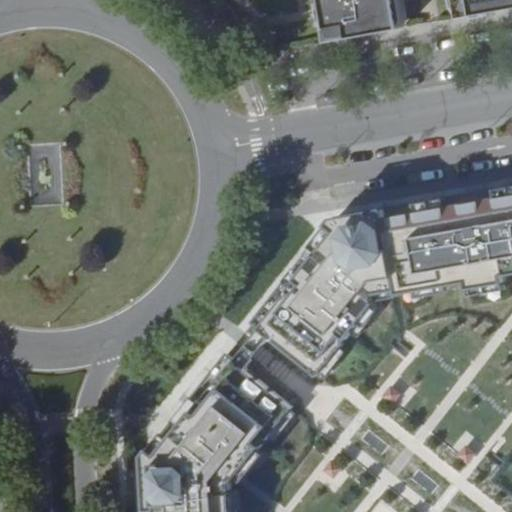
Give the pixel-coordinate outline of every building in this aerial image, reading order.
[(325,0),(328,13),(331,12),(336,42),(402,30),(396,0),(325,0)] [(511,0),(459,0),(463,17),(495,12),(494,9),(511,6),(511,0)] [(333,42),(336,42),(331,12),(328,13),(333,42)] [(511,282),(511,181),(342,207),(256,324),(332,379),(389,301),(511,282)] [(237,353),(156,453),(159,511),(244,511),(242,477),(302,403),(237,353)]
